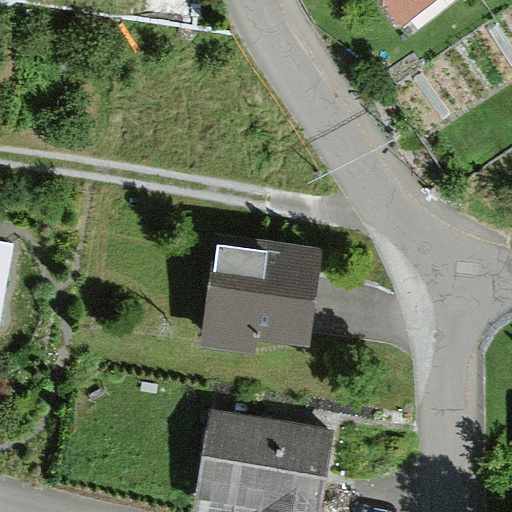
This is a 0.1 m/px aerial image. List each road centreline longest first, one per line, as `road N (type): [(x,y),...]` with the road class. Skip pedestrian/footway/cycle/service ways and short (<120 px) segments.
road 1 (residential): [(465,269),(381,195),(254,0)]
road 2 (residential): [(448,511),(465,269)]
